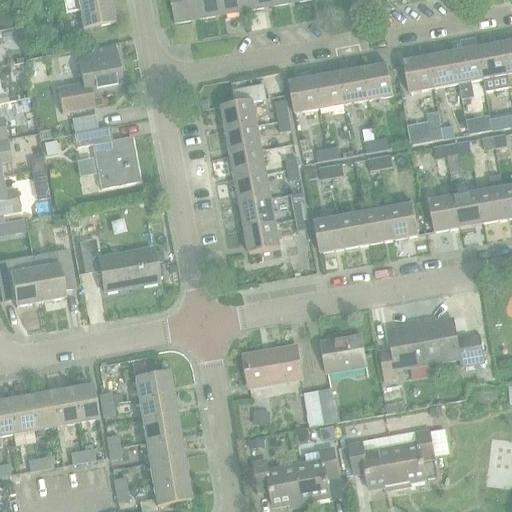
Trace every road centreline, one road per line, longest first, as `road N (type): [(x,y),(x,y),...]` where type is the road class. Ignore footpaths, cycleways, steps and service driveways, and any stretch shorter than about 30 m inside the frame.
road 1 (residential): [(157,75),(511,13)]
road 2 (residential): [(202,323),(511,267)]
road 3 (residential): [(202,323),(157,75)]
road 4 (residential): [(0,361),(202,323)]
road 5 (residential): [(227,511),(229,481),(202,323)]
